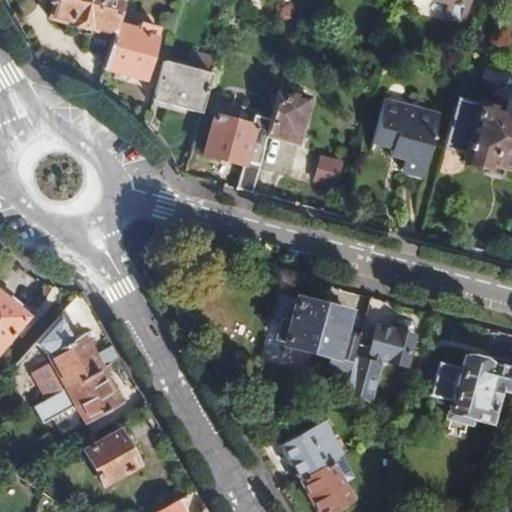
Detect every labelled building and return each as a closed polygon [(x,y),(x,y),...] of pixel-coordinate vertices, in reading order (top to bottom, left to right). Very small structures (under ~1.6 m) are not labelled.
[(114,25),(120,0),(46,0),(46,1),(52,3),(48,17),(66,21),(64,31),(89,36),(90,34),(110,40),(114,25)] [(231,0),(227,16),(234,19),(238,0),(231,0)] [(442,0),(441,9),(462,15),(465,0),(442,0)] [(134,31),(114,25),(110,40),(102,71),(143,82),(154,39),(134,34),(134,31)] [(201,115),(211,77),(161,64),(150,102),(201,115)] [(280,91),(272,123),(269,137),(299,143),(310,100),(280,91)] [(456,100),(442,150),(465,156),(463,163),(490,171),(492,165),(511,170),(511,107),(499,105),(498,110),(456,100)] [(374,145),(391,149),(406,153),(404,159),(401,170),(422,175),(437,118),(386,105),(374,145)] [(238,191),(254,195),(269,137),(272,123),(256,119),(254,128),(214,118),(204,160),(243,171),(238,191)] [(355,140),(339,136),(332,160),(348,165),(355,140)] [(406,153),(391,149),(389,156),(404,159),(406,153)] [(0,350),(28,319),(0,294),(0,350)] [(358,346),(360,338),(346,334),(351,315),(280,298),(274,323),(282,325),(278,343),(286,345),(285,349),(339,363),(336,372),(351,375),(354,360),(358,346)] [(81,332),(69,310),(48,333),(56,346),(81,332)] [(358,346),(354,360),(380,365),(389,362),(408,367),(415,337),(377,328),(372,349),(358,346)] [(69,390),(102,372),(83,338),(50,357),(54,364),(69,390)] [(380,365),(354,360),(351,375),(347,389),(370,400),(380,365)] [(511,390),(511,372),(467,361),(464,371),(442,365),(433,397),(455,404),(451,421),(474,427),(476,421),(491,424),(501,390),(511,393),(511,390)] [(69,390),(54,364),(34,375),(49,401),(69,390)] [(121,405),(102,372),(69,390),(87,423),(121,405)] [(299,478),(329,461),(341,454),(323,422),(281,446),(299,478)] [(102,442),(98,433),(81,443),(105,485),(140,466),(121,432),(102,442)] [(332,511),(350,501),(331,465),(329,461),(299,478),(301,483),(318,511),(332,511)] [(184,511),(180,502),(162,511),(184,511)]
